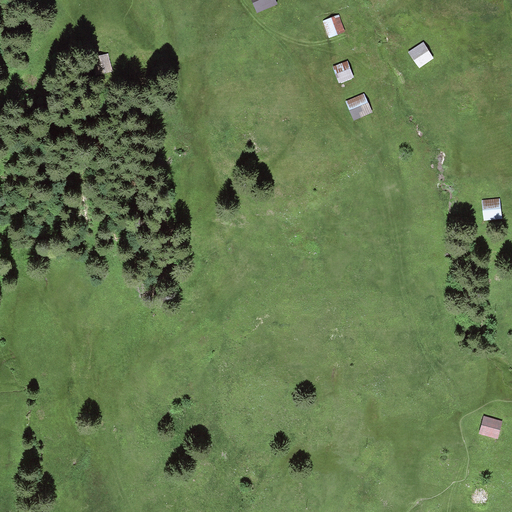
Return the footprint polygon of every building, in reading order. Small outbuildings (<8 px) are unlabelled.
[(250,0),(258,15),(278,5),(275,0),(250,0)] [(322,21),(329,40),(346,34),(339,15),(322,21)] [(407,52),(417,70),(433,61),(423,43),(407,52)] [(108,55),(89,60),(94,79),(113,75),(108,55)] [(331,68),(338,85),(354,79),(347,61),(331,68)] [(344,101),(353,122),(372,114),(364,93),(344,101)] [(481,198),(482,222),(502,220),(500,197),(481,198)] [(484,413),(479,431),(498,436),(503,418),(484,413)] [(470,488),(470,500),(489,501),(490,488),(470,488)]
